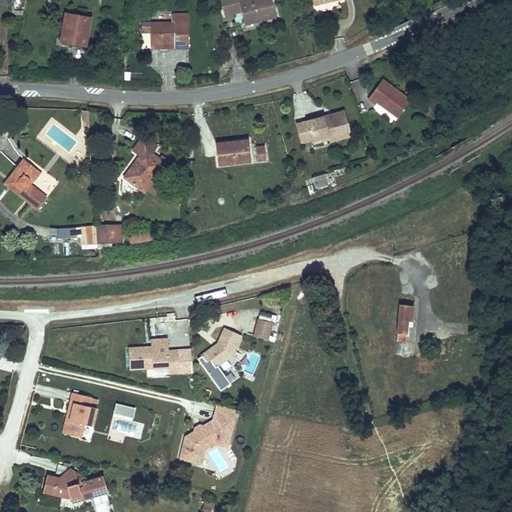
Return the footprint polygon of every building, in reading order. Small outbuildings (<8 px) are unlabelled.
[(276,14),(271,0),(220,0),(225,18),(234,16),(233,11),(241,9),(245,23),(276,14)] [(85,48),(91,18),(66,14),(61,41),(70,46),(85,48)] [(189,48),(188,14),(172,14),(172,23),(150,23),(150,18),(142,18),(142,30),(151,29),(151,43),(175,43),(175,48),(189,48)] [(255,23),(276,17),(276,14),(245,23),(246,25),(255,23)] [(410,100),(383,80),(375,90),(369,99),(375,104),(377,102),(397,117),(410,100)] [(321,117),(307,121),(312,140),(312,141),(329,136),(330,140),(330,141),(351,136),(344,111),(321,117)] [(302,143),(312,140),(307,121),(297,124),(302,143)] [(154,178),(168,159),(162,155),(159,159),(152,154),(158,147),(144,136),(133,151),(140,156),(137,160),(125,177),(144,191),(146,189),(153,195),(161,183),(154,178)] [(313,145),(330,140),(329,136),(312,141),(313,145)] [(236,143),(217,145),(219,165),(250,161),(248,140),(236,142),(236,143)] [(266,159),(264,147),(257,148),(259,160),(266,159)] [(30,184),(29,184),(30,181),(30,179),(37,169),(24,159),(12,174),(5,183),(14,190),(13,192),(19,197),(20,195),(38,209),(47,197),(30,184)] [(30,184),(40,172),(37,169),(30,179),(30,181),(29,184),(30,184)] [(328,184),(325,175),(313,179),(316,188),(328,184)] [(95,222),(94,215),(85,215),(86,223),(95,222)] [(117,243),(116,225),(96,226),(97,239),(97,243),(117,243)] [(97,239),(96,226),(63,228),(64,238),(82,237),(82,240),(97,239)] [(154,239),(153,231),(129,236),(130,244),(154,239)] [(82,240),(82,249),(97,248),(97,239),(82,240)] [(411,321),(413,306),(401,304),(397,340),(407,341),(409,321),(411,321)] [(269,340),(274,322),(258,319),(253,336),(269,340)] [(215,368),(218,366),(233,355),(242,335),(225,328),(218,344),(220,344),(219,346),(216,348),(215,346),(201,356),(202,356),(206,363),(210,360),(215,368)] [(168,343),(167,338),(151,339),(151,346),(155,346),(155,344),(168,343)] [(155,346),(151,346),(153,368),(169,367),(169,373),(180,373),(178,350),(168,350),(168,343),(155,344),(155,346)] [(153,368),(151,346),(129,348),(130,369),(153,368)] [(206,363),(202,356),(198,359),(221,391),(231,383),(218,366),(215,368),(210,360),(206,363)] [(71,402),(74,403),(89,406),(91,398),(91,397),(73,392),(71,402)] [(97,408),(99,399),(91,398),(89,406),(97,408)] [(67,434),(74,403),(71,402),(63,433),(67,434)] [(89,406),(74,403),(67,434),(81,437),(84,424),(93,426),(97,408),(89,406)] [(237,410),(217,405),(215,412),(235,417),(237,410)] [(229,444),(235,417),(215,412),(213,421),(212,421),(201,427),(197,430),(186,437),(181,459),(199,463),(203,446),(212,440),(229,444)] [(84,439),(92,439),(93,427),(85,427),(84,439)] [(206,448),(214,443),(228,447),(229,444),(212,440),(203,446),(199,463),(202,464),(206,448)] [(59,477),(47,474),(43,492),(68,499),(71,498),(73,504),(78,502),(91,498),(92,498),(105,494),(107,493),(108,493),(103,475),(90,479),(70,467),(65,478),(59,477)] [(65,478),(70,467),(59,477),(65,478)] [(92,498),(91,498),(93,506),(109,501),(107,493),(105,494),(92,498)]
